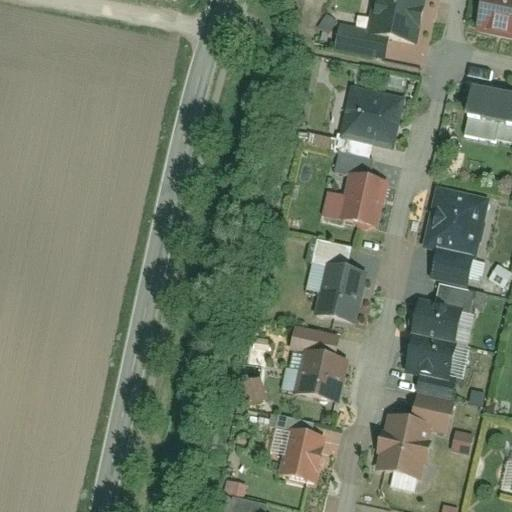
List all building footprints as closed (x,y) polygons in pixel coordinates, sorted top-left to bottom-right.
[(436,1),(432,0),(397,0),(390,47),(426,53),(436,1)] [(511,0),(482,0),(476,33),(511,39),(511,0)] [(392,35),(339,25),(334,52),(387,62),(392,35)] [(404,103),(347,92),(339,141),(395,151),(404,103)] [(511,102),(469,93),(462,128),(511,138),(511,102)] [(386,188),(350,181),(341,228),(377,235),(386,188)] [(490,199),(437,189),(426,252),(478,261),(490,199)] [(308,266),(304,292),(325,295),(329,269),(308,266)] [(363,282),(330,276),(322,323),(354,329),(363,282)] [(466,311),(422,303),(409,373),(453,381),(466,311)] [(347,366),(312,359),(303,407),(339,413),(347,366)] [(263,405),(262,381),(241,381),(242,406),(263,405)] [(457,403),(415,395),(409,427),(452,434),(457,403)] [(430,431),(388,423),(377,480),(420,487),(430,431)] [(468,457),(473,437),(453,432),(448,452),(468,457)] [(326,442),(286,435),(278,478),(318,485),(326,442)]
